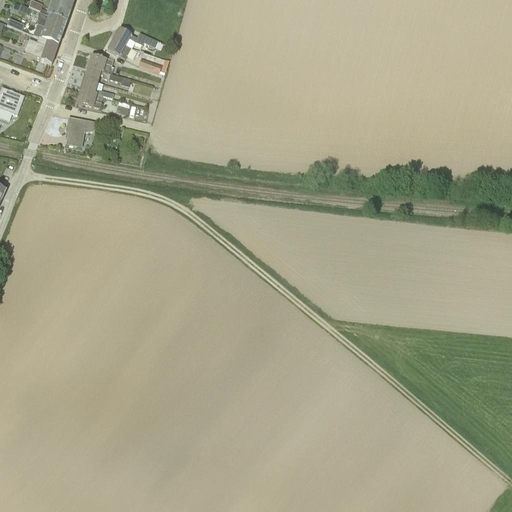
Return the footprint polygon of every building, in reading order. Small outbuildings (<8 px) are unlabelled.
[(65,26),(72,5),(59,0),(52,0),(48,12),(46,18),(65,26)] [(39,15),(42,7),(31,3),(28,10),(31,12),(38,14),(39,15)] [(31,12),(28,10),(20,7),(17,13),(29,18),(31,12)] [(39,15),(38,14),(38,16),(38,18),(37,20),(37,22),(37,24),(36,26),(39,27),(61,38),(65,26),(46,18),(39,15)] [(7,27),(24,34),(26,28),(9,21),(7,27)] [(57,48),(61,38),(39,27),(35,39),(38,40),(44,43),(57,48)] [(134,44),(136,41),(131,38),(128,36),(119,31),(113,41),(131,51),(134,44)] [(158,44),(140,36),(139,35),(136,41),(144,45),(155,50),(158,44)] [(38,62),(44,43),(38,40),(36,47),(30,44),(24,57),(38,62)] [(125,62),(131,51),(113,41),(107,52),(119,59),(120,58),(125,62)] [(51,68),(57,48),(44,43),(38,62),(51,68)] [(106,62),(100,60),(90,57),(87,70),(100,73),(100,74),(102,74),(112,77),(114,69),(112,69),(113,63),(106,62)] [(159,73),(161,68),(140,61),(138,68),(159,75),(159,73)] [(164,77),(168,63),(164,62),(160,73),(159,73),(159,75),(164,77)] [(130,82),(112,77),(102,74),(100,74),(100,73),(87,70),(84,81),(97,85),(98,85),(100,76),(103,77),(102,80),(121,85),(129,87),(130,82)] [(98,85),(97,85),(84,81),(81,93),(94,96),(96,96),(96,97),(103,99),(112,101),(113,96),(101,93),(103,86),(98,85)] [(1,90),(0,93),(0,111),(17,117),(24,99),(1,90)] [(103,99),(96,97),(96,96),(94,96),(81,93),(77,105),(93,109),(99,111),(103,99)] [(127,117),(129,106),(119,104),(116,115),(127,117)] [(94,135),(96,125),(68,120),(65,135),(67,136),(65,147),(81,150),(84,135),(94,135)]
